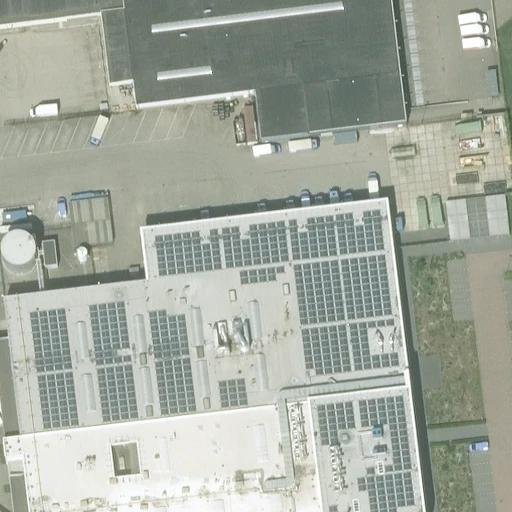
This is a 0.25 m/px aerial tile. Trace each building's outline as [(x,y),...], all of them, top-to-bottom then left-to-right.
[(0,0),(0,32),(100,19),(123,16),(132,88),(135,112),(258,97),(264,146),(406,129),(397,57),(389,0),(0,0)] [(504,196),(484,199),(488,235),(508,233),(504,196)] [(106,199),(67,205),(74,248),(105,243),(102,223),(110,221),(106,199)] [(448,241),(469,241),(469,226),(453,226),(453,203),(448,203),(448,241)] [(147,289),(4,306),(8,345),(20,446),(3,448),(5,467),(10,466),(12,482),(24,480),(27,511),(423,511),(389,224),(142,253),(147,289)] [(2,271),(33,270),(32,239),(0,240),(2,271)]
